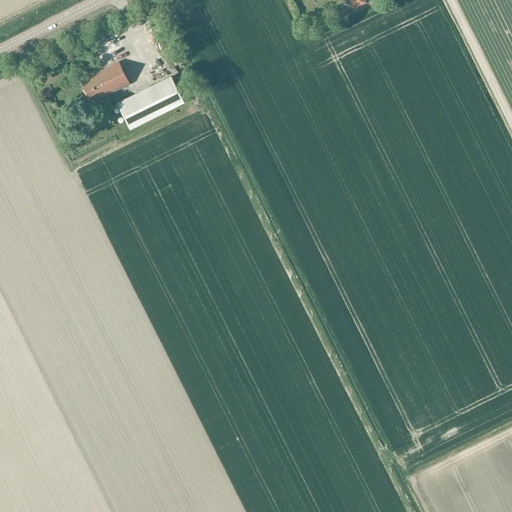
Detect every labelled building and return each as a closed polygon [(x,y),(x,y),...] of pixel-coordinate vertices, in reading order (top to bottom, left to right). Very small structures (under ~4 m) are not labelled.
[(114,40),(107,44),(110,49),(117,46),(114,40)] [(81,82),(92,104),(129,85),(118,63),(81,82)] [(147,79),(158,74),(155,67),(144,71),(147,79)] [(167,76),(117,102),(130,128),(181,102),(167,76)] [(168,134),(190,126),(186,115),(164,122),(168,134)]
